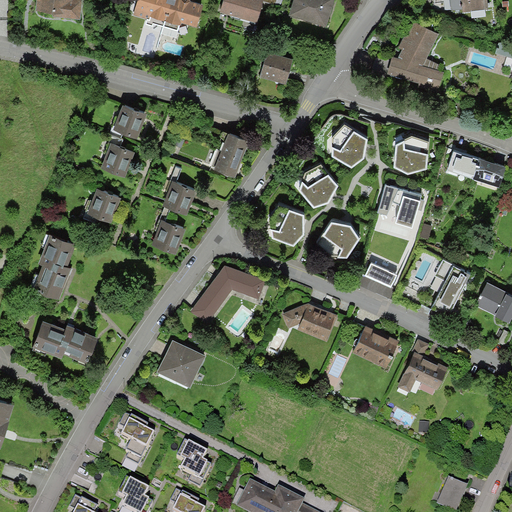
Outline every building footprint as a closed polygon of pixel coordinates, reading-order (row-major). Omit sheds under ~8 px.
[(36,0),(35,15),(80,22),(82,0),(36,0)] [(135,0),(132,15),(148,20),(150,14),(194,28),(201,1),(197,0),(135,0)] [(221,0),(219,9),(255,21),(261,2),(273,6),(275,0),(221,0)] [(327,29),(335,0),(276,0),(275,6),(286,10),(284,16),(327,29)] [(418,0),(419,3),(421,3),(422,11),(447,9),(446,0),(418,0)] [(450,0),(452,9),(461,8),(462,13),(488,9),(486,0),(450,0)] [(438,32),(408,19),(397,45),(401,45),(396,55),(391,53),(386,71),(436,87),(444,67),(425,56),(438,32)] [(291,60),(264,54),(259,76),(286,82),(291,60)] [(147,112),(123,104),(114,131),(138,139),(147,112)] [(367,138),(345,123),(330,138),(329,153),(353,168),(363,160),(367,138)] [(247,140),(222,131),(219,138),(224,140),(217,160),(213,158),(210,166),(234,175),(247,140)] [(409,135),(396,140),(392,166),(406,173),(426,168),(427,141),(409,135)] [(134,151),(107,142),(98,167),(125,177),(134,151)] [(503,162),(453,147),(446,169),(497,185),(503,162)] [(321,162),(306,168),(299,188),(314,205),(331,196),(337,182),(321,162)] [(175,253),(185,226),(167,219),(171,208),(186,214),(196,189),(177,182),(182,169),(175,167),(160,205),(165,206),(151,244),(175,253)] [(411,225),(420,196),(386,186),(378,212),(388,215),(392,203),(397,204),(393,220),(411,225)] [(121,197),(96,188),(83,219),(96,224),(98,219),(110,223),(121,197)] [(303,210),(279,204),(271,216),(273,235),(292,242),(304,233),(303,210)] [(330,218),(318,238),(327,255),(348,257),(360,236),(346,221),(330,218)] [(431,225),(424,223),(420,236),(427,238),(431,225)] [(74,244),(47,234),(37,261),(40,263),(32,286),(60,297),(71,267),(66,266),(74,244)] [(469,272),(442,258),(433,275),(442,280),(429,306),(447,315),(469,272)] [(224,263),(191,310),(208,322),(232,288),(257,298),(264,280),(224,263)] [(396,274),(371,263),(366,275),(390,286),(396,274)] [(511,308),(511,295),(487,282),(475,304),(506,320),(511,308)] [(308,302),(281,311),(286,328),(298,323),(296,329),(327,341),(337,314),(308,302)] [(62,327),(41,319),(30,344),(53,353),(55,348),(85,361),(96,335),(64,321),(62,327)] [(398,339),(363,324),(351,352),(385,367),(398,339)] [(511,333),(511,331),(504,328),(497,341),(506,345),(511,333)] [(205,354),(171,338),(155,371),(190,387),(205,354)] [(427,343),(416,338),(411,350),(413,351),(398,384),(409,389),(414,378),(437,388),(447,365),(422,354),(427,343)] [(0,442),(12,404),(0,400),(0,442)] [(118,425),(123,428),(119,436),(129,441),(124,451),(128,453),(125,459),(138,465),(154,435),(142,429),(145,424),(124,414),(118,425)] [(204,453),(183,443),(176,457),(182,461),(178,470),(190,477),(187,482),(199,488),(209,468),(199,463),(204,453)] [(454,465),(436,506),(450,511),(455,511),(467,487),(464,485),(470,472),(454,465)] [(149,491),(128,480),(121,494),(128,498),(123,508),(130,511),(145,511),(150,503),(144,500),(149,491)] [(273,495),(249,484),(237,509),(244,511),(318,511),(304,505),(306,502),(277,488),(273,495)] [(169,502),(173,504),(170,511),(202,511),(204,510),(194,506),(196,501),(175,490),(169,502)] [(92,511),(95,507),(74,496),(68,508),(73,511),(72,511),(92,511)]
